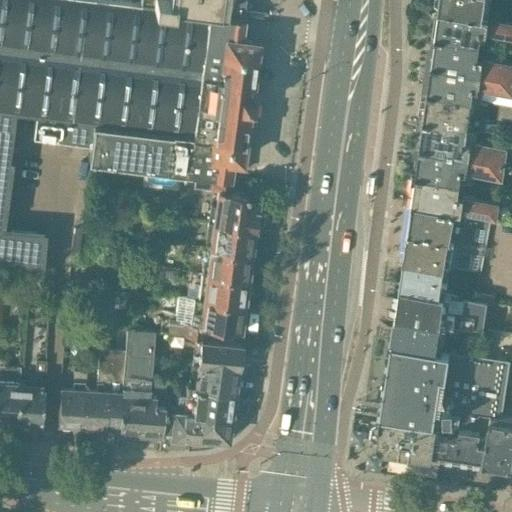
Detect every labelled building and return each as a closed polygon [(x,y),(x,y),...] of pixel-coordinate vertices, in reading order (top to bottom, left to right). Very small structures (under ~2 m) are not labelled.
[(103,0),(0,0),(0,255),(41,259),(43,231),(0,227),(0,224),(9,157),(4,157),(7,138),(11,109),(30,112),(27,130),(84,138),(103,0)] [(243,17),(224,14),(118,0),(103,0),(84,138),(82,154),(187,168),(186,172),(192,173),(230,177),(232,157),(241,158),(242,154),(241,154),(248,107),(252,108),(255,91),(250,90),(257,43),(257,39),(241,37),(243,17)] [(140,0),(140,2),(224,14),(224,8),(244,11),(245,0),(140,0)] [(435,0),(439,4),(440,5),(439,7),(485,15),(487,0),(488,0),(494,1),(493,0),(435,0)] [(511,19),(485,15),(439,7),(439,9),(436,8),(435,15),(438,16),(438,19),(435,19),(432,34),(480,43),(482,31),(511,36),(511,19)] [(511,61),(478,56),(480,43),(432,34),(430,48),(434,49),(432,62),(511,76),(511,61)] [(511,92),(511,76),(432,62),(431,69),(426,68),(423,82),(429,83),(428,91),(472,99),(474,87),(511,92)] [(511,104),(472,99),(428,91),(427,96),(422,96),(420,110),(425,111),(424,118),(468,127),(485,129),(486,119),(511,123),(511,104)] [(421,146),(431,147),(506,161),(508,145),(466,139),(468,127),(424,118),(423,124),(418,123),(415,137),(422,138),(421,146)] [(421,146),(418,159),(415,158),(413,172),(460,181),(462,169),(503,176),(506,161),(431,147),(421,146)] [(411,187),(416,188),(413,201),(468,212),(490,216),(507,218),(508,213),(498,212),(500,200),(458,193),(460,181),(413,172),(411,187)] [(209,202),(207,220),(254,227),(257,227),(257,225),(258,226),(260,225),(261,225),(263,224),(264,223),(265,222),(265,221),(266,219),(266,218),(265,216),(265,215),(264,214),(263,213),(262,212),(260,211),(259,211),(259,209),(256,208),(257,200),(246,199),(247,192),(235,190),(237,178),(230,177),(192,173),(191,183),(211,186),(210,188),(217,189),(215,203),(209,202)] [(413,201),(409,229),(486,244),(490,216),(468,212),(413,201)] [(211,232),(209,246),(250,251),(255,248),(256,239),(252,236),(254,227),(207,220),(205,231),(211,232)] [(409,229),(404,257),(445,264),(481,271),(486,244),(409,229)] [(250,253),(250,251),(209,246),(207,261),(202,260),(200,271),(247,276),(248,266),(253,263),(254,256),(250,253)] [(77,265),(79,254),(71,252),(69,264),(77,265)] [(404,257),(400,284),(440,292),(445,264),(404,257)] [(204,282),(202,296),(244,301),(248,298),(249,290),(245,287),(247,276),(200,271),(199,282),(204,282)] [(1,291),(26,293),(27,279),(2,277),(1,291)] [(396,311),(431,318),(448,321),(484,327),(488,299),(440,292),(400,284),(397,304),(396,311)] [(493,300),(494,293),(486,291),(485,299),(488,299),(493,300)] [(240,328),(241,317),(246,314),(247,307),(243,304),(244,301),(202,296),(178,293),(174,318),(166,317),(164,331),(197,335),(200,336),(204,336),(206,323),(240,328)] [(391,340),(444,348),(448,321),(431,318),(396,311),(396,312),(391,340)] [(124,348),(121,390),(119,425),(118,428),(161,432),(161,431),(162,431),(164,405),(166,381),(151,378),(156,329),(126,326),(124,348)] [(241,340),(204,336),(200,336),(199,350),(193,349),(192,359),(237,365),(238,355),(240,355),(242,352),(243,345),(242,343),(240,343),(241,340)] [(391,340),(381,413),(406,417),(431,420),(435,421),(443,367),(449,368),(451,350),(444,348),(391,340)] [(91,387),(88,417),(90,417),(90,423),(89,429),(92,429),(95,427),(96,424),(106,425),(106,423),(119,425),(121,390),(124,348),(99,346),(95,387),(91,387)] [(34,371),(44,372),(45,360),(35,359),(34,371)] [(187,384),(234,390),(234,388),(238,384),(238,381),(236,376),(237,365),(192,359),(191,372),(197,372),(196,384),(187,383),(187,384)] [(0,416),(5,417),(5,420),(16,421),(16,417),(19,382),(20,365),(6,364),(6,368),(0,367),(0,416)] [(89,429),(90,423),(90,417),(88,417),(91,387),(85,386),(87,369),(74,368),(72,385),(61,384),(57,421),(60,421),(60,423),(63,427),(67,427),(72,425),(72,422),(83,423),(83,425),(87,429),(89,429)] [(29,418),(41,419),(44,384),(19,382),(16,421),(29,422),(29,418)] [(177,393),(176,406),(234,413),(235,400),(233,398),(234,390),(187,384),(186,394),(177,393)] [(176,406),(164,405),(162,431),(188,434),(189,437),(191,437),(193,439),(199,439),(204,438),(206,438),(206,435),(223,436),(229,432),(231,414),(234,413),(176,406)] [(380,446),(381,445),(511,464),(511,463),(511,417),(488,414),(487,417),(489,418),(485,441),(478,440),(480,428),(435,421),(431,420),(406,417),(381,413),(379,424),(376,423),(372,426),(371,435),(374,440),(377,441),(376,442),(380,446)]
